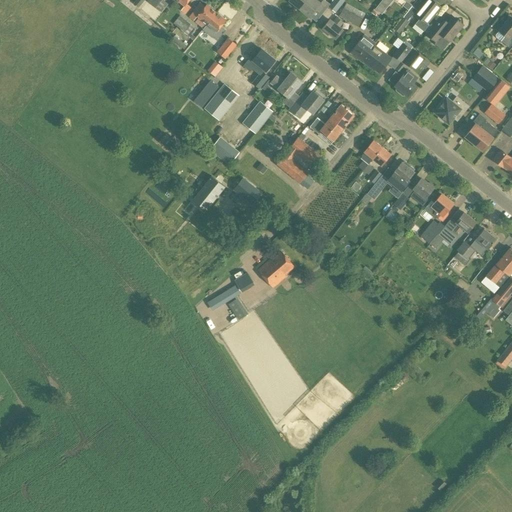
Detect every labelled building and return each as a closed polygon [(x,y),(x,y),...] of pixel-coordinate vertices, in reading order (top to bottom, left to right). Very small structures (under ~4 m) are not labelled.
[(162,12),(168,4),(163,0),(148,0),(147,1),(162,12)] [(176,0),(184,6),(181,10),(186,14),(191,8),(186,4),(188,0),(176,0)] [(306,0),(288,0),(289,0),(299,9),(306,0)] [(306,0),(299,9),(309,17),(315,9),(320,13),(329,3),(325,0),(306,0)] [(335,12),(345,1),(343,0),(333,0),(328,6),(335,12)] [(356,30),(365,14),(359,11),(361,6),(350,0),(347,0),(339,16),(351,23),(349,26),(356,30)] [(380,0),(374,8),(381,14),(392,0),(380,0)] [(409,10),(408,10),(393,28),(399,33),(409,22),(408,20),(414,13),(420,18),(415,24),(423,31),(429,25),(427,23),(440,7),(432,0),(426,0),(418,11),(412,6),(409,10)] [(409,10),(412,6),(412,5),(409,2),(411,0),(404,0),(406,1),(402,5),(408,10),(409,10)] [(416,0),(412,5),(416,8),(423,0),(416,0)] [(207,24),(216,12),(207,4),(199,14),(194,10),(189,17),(194,20),(197,16),(207,24)] [(203,29),(217,41),(226,30),(221,26),(226,20),(216,12),(207,24),(203,29)] [(178,27),(184,19),(180,15),(173,23),(178,27)] [(426,34),(436,42),(442,34),(450,41),(462,25),(461,23),(461,20),(457,20),(450,15),(445,21),(440,16),(426,34)] [(509,48),(511,44),(511,18),(510,16),(495,34),(496,37),(509,48)] [(339,28),(344,22),(337,17),(333,22),(329,20),(326,24),(324,22),(319,28),(327,35),(329,33),(335,38),(342,30),(339,28)] [(193,40),(195,37),(191,34),(195,29),(194,28),(195,28),(184,19),(178,27),(193,40)] [(360,61),(375,42),(364,34),(349,53),(360,61)] [(184,49),(187,45),(174,35),(171,39),(184,49)] [(225,58),(236,44),(229,38),(217,52),(225,58)] [(375,42),(360,61),(361,62),(362,60),(379,74),(391,58),(374,44),(375,43),(375,42)] [(393,56),(401,62),(411,49),(403,43),(398,49),(393,56)] [(420,54),(412,48),(403,60),(405,62),(413,69),(423,56),(420,54)] [(261,49),(252,60),(266,71),(275,60),(261,49)] [(490,61),(486,57),(483,61),(487,65),(492,69),(496,64),(491,60),(490,61)] [(488,92),(499,78),(482,65),(472,78),(488,92)] [(415,77),(407,70),(402,76),(395,71),(388,80),(395,85),(394,86),(396,87),(395,88),(396,91),(402,96),(405,95),(405,94),(407,96),(416,85),(411,82),(415,77)] [(262,72),(254,86),(260,89),(268,76),(262,72)] [(293,91),(301,81),(291,73),(284,82),(277,76),(271,83),(288,96),(283,102),(290,107),(299,96),(293,91)] [(213,74),(198,93),(205,99),(220,81),(213,74)] [(501,79),(486,98),(496,105),(510,87),(501,79)] [(224,83),(204,108),(219,121),(239,96),(224,83)] [(312,113),(324,100),(322,98),(323,97),(318,93),(317,94),(313,91),(308,97),(303,93),(289,110),(299,118),(307,109),(312,113)] [(468,105),(456,96),(452,101),(446,97),(434,112),(439,115),(437,117),(443,121),(444,120),(449,123),(457,113),(460,115),(468,105)] [(260,128),(273,111),(260,101),(243,123),(255,133),(259,127),(260,128)] [(330,118),(343,129),(354,115),(340,105),(330,118)] [(496,129),(485,120),(486,119),(479,114),(473,121),(475,123),(465,136),(482,150),(493,137),(492,137),(497,130),(500,132),(503,128),(499,125),(496,129)] [(511,136),(511,117),(502,129),(511,136)] [(343,129),(330,118),(325,124),(317,118),(310,127),(319,134),(320,133),(322,134),(323,133),(333,141),(343,129)] [(241,123),(232,133),(238,138),(247,128),(241,123)] [(166,148),(173,140),(165,134),(158,142),(166,148)] [(229,165),(240,152),(220,137),(209,150),(229,165)] [(289,148),(296,154),(319,173),(325,166),(317,160),(321,156),(298,137),(289,148)] [(373,159),(382,147),(373,140),(364,152),(366,153),(362,159),(363,160),(358,166),(369,174),(373,168),(368,164),(373,159)] [(373,159),(381,166),(391,154),(382,147),(373,159)] [(293,158),(296,154),(289,148),(276,164),(307,189),(313,181),(306,175),(309,171),(304,167),(306,164),(298,158),(296,161),(293,158)] [(509,172),(511,167),(511,158),(511,157),(501,150),(493,159),(502,167),(502,166),(509,172)] [(409,166),(408,168),(401,162),(393,172),(394,173),(388,180),(401,191),(407,183),(406,182),(414,172),(413,171),(414,170),(414,168),(411,166),(409,166)] [(372,186),(381,174),(376,170),(369,179),(371,181),(368,183),(372,186)] [(225,187),(211,176),(193,199),(206,210),(225,187)] [(373,199),(386,182),(380,177),(367,193),(373,199)] [(266,198),(241,178),(232,190),(256,209),(266,198)] [(423,206),(428,200),(427,198),(426,197),(433,188),(421,178),(413,188),(415,189),(410,195),(423,206)] [(400,210),(410,199),(403,193),(394,204),(400,210)] [(445,214),(453,204),(441,194),(433,204),(434,204),(432,206),(431,205),(426,211),(435,219),(437,216),(442,220),(447,215),(445,214)] [(392,219),(396,213),(389,209),(385,215),(392,219)] [(468,232),(476,222),(463,212),(455,222),(457,224),(453,229),(459,234),(463,228),(468,232)] [(430,243),(444,225),(439,222),(438,224),(430,218),(424,225),(431,230),(424,239),(430,243)] [(444,225),(430,243),(436,248),(443,239),(451,245),(458,236),(444,225)] [(475,239),(470,245),(464,240),(456,250),(459,251),(454,257),(464,265),(479,246),(480,247),(481,246),(486,250),(487,249),(496,238),(484,228),(475,239)] [(336,259),(326,248),(317,256),(326,267),(336,259)] [(486,275),(499,286),(511,271),(511,250),(509,248),(486,275)] [(294,267),(282,252),(272,260),(270,259),(258,270),(273,287),(286,276),(284,275),(294,267)] [(500,307),(511,292),(511,279),(510,277),(491,299),(491,298),(482,309),(492,316),(500,307)] [(236,285),(207,303),(212,311),(241,294),(236,285)] [(465,292),(458,302),(476,314),(482,304),(465,292)] [(228,302),(237,319),(247,314),(238,297),(228,302)] [(511,299),(503,311),(509,316),(511,312),(511,299)] [(511,340),(497,360),(503,365),(511,354),(511,340)] [(443,491),(447,487),(442,482),(438,486),(443,491)]
